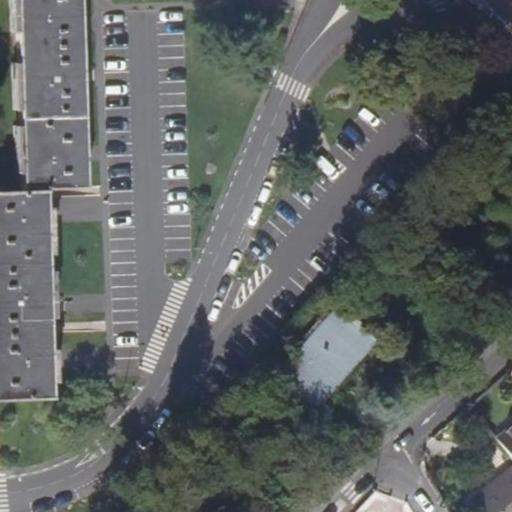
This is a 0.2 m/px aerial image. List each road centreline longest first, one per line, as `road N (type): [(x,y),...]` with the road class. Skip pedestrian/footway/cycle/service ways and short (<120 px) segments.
road 1 (residential): [(321,37),(290,86),(162,390),(113,451),(61,483),(0,499)]
road 2 (unclassified): [(511,337),(381,456)]
